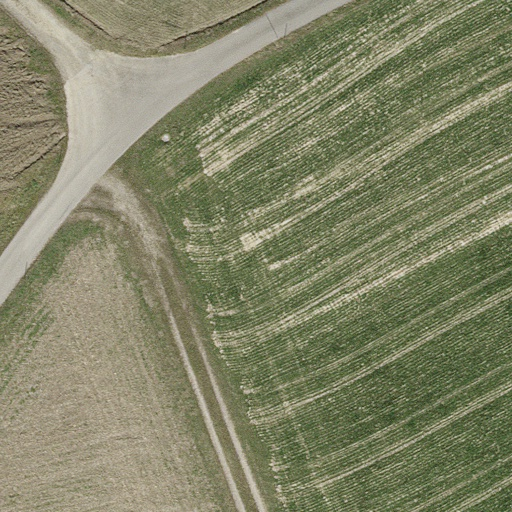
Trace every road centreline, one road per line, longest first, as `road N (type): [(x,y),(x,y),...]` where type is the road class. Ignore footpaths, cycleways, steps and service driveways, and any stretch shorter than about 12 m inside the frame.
road 1 (unclassified): [(0,303),(145,108),(345,0)]
road 2 (track): [(145,108),(13,0)]
